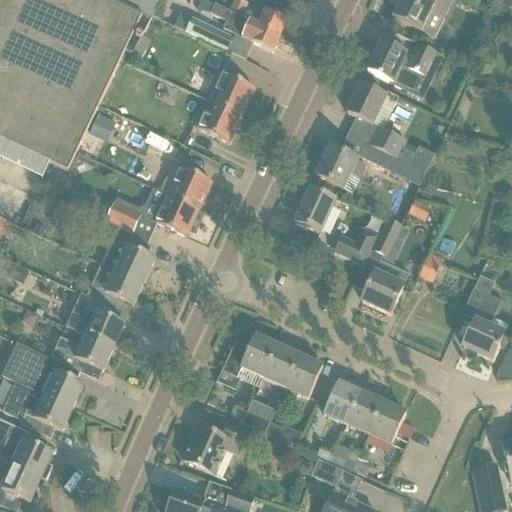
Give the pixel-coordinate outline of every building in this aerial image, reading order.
[(0,0),(0,142),(67,174),(124,54),(132,58),(162,0),(281,0),(294,6),(296,0),(0,0)] [(453,0),(402,0),(392,21),(433,41),(453,0)] [(241,20),(247,6),(235,1),(228,16),(240,22),(241,20)] [(228,16),(214,10),(211,17),(227,25),(223,33),(235,38),(241,41),(253,47),(272,55),(279,40),(248,26),(240,22),(228,16)] [(286,24),(268,16),(256,11),(248,26),(279,40),(286,24)] [(184,36),(227,55),(233,42),(190,22),(184,36)] [(381,45),(367,74),(385,83),(391,86),(406,94),(415,76),(426,81),(435,63),(437,57),(435,56),(417,47),(411,60),(381,45)] [(221,96),(215,108),(242,120),(254,92),(221,77),(214,93),(221,96)] [(346,117),(364,125),(371,129),(381,110),(391,115),(398,101),(387,96),(384,100),(360,88),(346,117)] [(242,120),(215,108),(210,119),(203,116),(196,132),(229,147),(242,120)] [(97,117),(89,135),(104,143),(113,125),(97,117)] [(377,131),(369,148),(397,162),(414,170),(425,175),(434,158),(417,150),(413,157),(401,151),(404,145),(377,131)] [(364,147),(357,160),(389,175),(390,176),(397,162),(369,148),(368,149),(364,147)] [(365,167),(348,159),(330,150),(316,179),(342,193),(350,177),(358,181),(365,167)] [(28,193),(35,180),(8,166),(1,179),(28,193)] [(414,170),(407,185),(418,190),(425,175),(414,170)] [(177,191),(172,201),(199,213),(211,186),(178,171),(171,188),(177,191)] [(294,226),(320,238),(335,204),(309,193),(294,226)] [(194,238),(203,218),(198,216),(199,213),(172,201),(166,213),(160,210),(153,225),(186,241),(189,236),(194,238)] [(60,204),(52,220),(73,231),(81,214),(60,204)] [(415,204),(409,216),(424,223),(430,212),(415,204)] [(104,225),(131,238),(140,219),(113,207),(104,225)] [(377,241),(371,255),(382,260),(398,227),(386,222),(377,241)] [(36,228),(32,236),(40,240),(44,232),(36,228)] [(112,245),(102,268),(143,287),(153,264),(146,260),(150,250),(122,237),(117,247),(112,245)] [(363,271),(371,255),(342,241),(334,257),(363,271)] [(420,277),(433,283),(441,264),(427,258),(420,277)] [(369,287),(361,305),(390,318),(398,300),(408,278),(388,269),(379,265),(369,287)] [(14,268),(8,281),(23,287),(29,275),(14,268)] [(80,297),(79,298),(120,317),(125,306),(132,309),(143,287),(102,268),(87,300),(80,297)] [(476,321),(462,351),(493,365),(499,351),(506,354),(511,342),(503,338),(507,328),(493,322),(493,321),(501,304),(473,292),(471,297),(463,315),(476,321)] [(87,338),(86,341),(112,353),(123,329),(116,326),(120,317),(79,298),(65,329),(87,338)] [(26,313),(21,324),(32,329),(37,318),(26,313)] [(221,375),(236,382),(240,373),(262,383),(263,381),(277,350),(254,340),(248,354),(234,347),(222,372),(222,373),(221,374),(221,375)] [(55,353),(50,364),(79,377),(84,366),(102,375),(112,353),(86,341),(81,350),(60,341),(55,353)] [(263,381),(285,391),(299,361),(277,350),(263,381)] [(75,386),(79,377),(50,364),(29,355),(14,387),(71,413),(82,390),(75,386)] [(299,361),(285,391),(308,402),(322,371),(299,361)] [(14,387),(1,415),(23,425),(21,429),(31,433),(49,442),(54,431),(61,435),(71,413),(14,387)] [(323,418),(346,428),(360,397),(337,387),(323,418)] [(211,396),(206,406),(216,411),(219,405),(217,399),(211,396)] [(346,428),(368,439),(383,407),(360,397),(346,428)] [(383,407),(368,439),(391,449),(405,418),(383,407)] [(230,418),(243,424),(247,416),(234,410),(230,418)] [(3,450),(0,456),(0,463),(12,469),(40,482),(45,484),(52,470),(47,467),(51,458),(24,445),(28,436),(0,423),(0,438),(7,441),(3,450)] [(211,437),(198,431),(183,465),(214,479),(226,454),(237,459),(247,437),(217,423),(211,437)] [(251,432),(264,438),(268,429),(255,424),(251,432)] [(268,429),(264,438),(277,444),(281,435),(268,429)] [(256,452),(280,463),(286,449),(262,438),(256,452)] [(511,446),(501,449),(506,468),(507,468),(511,488),(511,487),(511,446)] [(315,461),(328,467),(332,459),(319,453),(315,461)] [(332,459),(328,467),(341,473),(345,465),(332,459)] [(29,506),(40,482),(12,469),(0,463),(0,508),(0,509),(0,508),(0,506),(5,495),(29,506)] [(335,491),(342,475),(318,464),(310,480),(335,491)] [(352,474),(365,480),(369,471),(356,465),(352,474)] [(500,487),(478,491),(482,511),(498,511),(505,511),(500,487)] [(250,511),(254,502),(230,494),(224,511),(173,493),(166,511),(250,511)] [(366,511),(331,496),(324,511),(366,511)]
